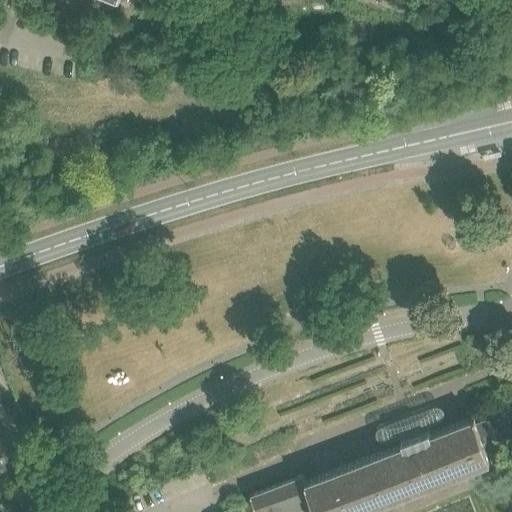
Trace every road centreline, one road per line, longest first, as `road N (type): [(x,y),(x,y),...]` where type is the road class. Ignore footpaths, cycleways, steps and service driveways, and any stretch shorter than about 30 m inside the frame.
road 1 (secondary): [(0,266),(233,189),(511,121)]
road 2 (residential): [(511,318),(477,314),(407,326),(248,378),(87,467),(70,491),(73,511)]
